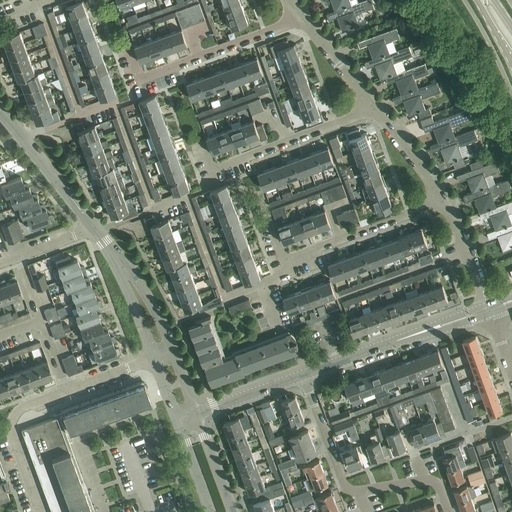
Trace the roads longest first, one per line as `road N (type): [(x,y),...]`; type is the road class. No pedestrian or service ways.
road 1 (residential): [(448,511),(437,484),(423,480),(347,489),(304,375)]
road 2 (residential): [(196,142),(208,170),(369,106)]
road 3 (residential): [(278,261),(442,199)]
road 4 (residential): [(40,511),(10,423),(18,409),(67,390)]
road 5 (unclassified): [(0,114),(95,231)]
